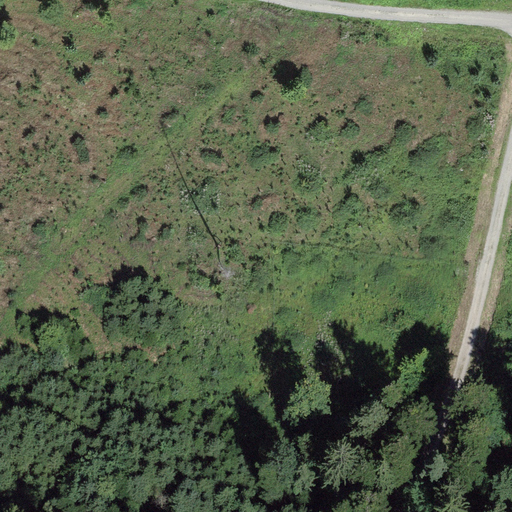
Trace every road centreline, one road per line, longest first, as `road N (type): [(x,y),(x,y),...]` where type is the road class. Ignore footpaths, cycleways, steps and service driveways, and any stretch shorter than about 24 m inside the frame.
road 1 (track): [(406,511),(511,156)]
road 2 (track): [(282,0),(511,29)]
